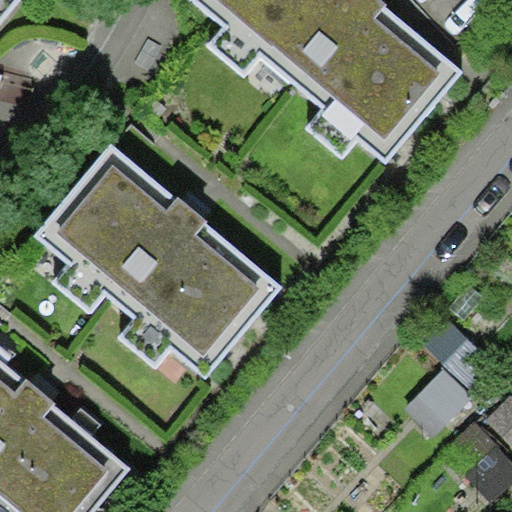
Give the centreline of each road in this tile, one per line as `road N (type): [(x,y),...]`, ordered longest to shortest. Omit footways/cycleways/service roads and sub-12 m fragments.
road 1 (residential): [(196,511),(511,136)]
road 2 (residential): [(0,163),(80,103),(123,0)]
